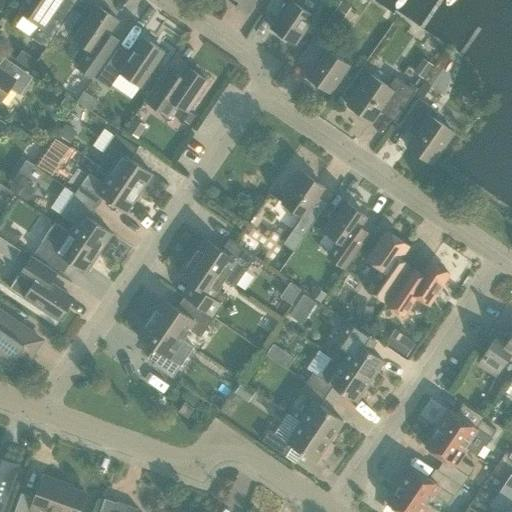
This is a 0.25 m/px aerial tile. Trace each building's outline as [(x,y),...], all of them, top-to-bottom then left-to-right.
[(47,47),(78,0),(27,0),(20,12),(38,25),(31,36),(47,47)] [(248,12),(255,0),(234,0),(233,2),(248,12)] [(270,0),(266,7),(280,17),(272,29),(293,43),(313,14),(298,4),(300,0),(270,0)] [(351,7),(341,0),(331,15),(341,22),(351,7)] [(102,45),(119,20),(95,4),(72,37),(88,48),(76,66),(93,78),(111,51),(102,45)] [(328,92),(348,63),(333,53),(337,46),(317,32),(301,55),(316,65),(307,77),(328,92)] [(164,51),(143,36),(131,54),(126,56),(116,50),(97,79),(109,88),(119,73),(140,87),(164,51)] [(433,64),(423,57),(413,71),(424,78),(433,64)] [(20,94),(33,76),(10,60),(3,70),(0,68),(0,100),(0,101),(10,87),(20,94)] [(207,79),(187,66),(181,76),(167,67),(146,100),(168,115),(176,103),(187,110),(207,79)] [(395,121),(416,91),(395,77),(389,86),(371,73),(348,106),(370,121),(378,109),(395,121)] [(76,101),(67,94),(57,109),(67,115),(76,101)] [(429,163),(452,130),(434,118),(438,112),(418,97),(399,124),(416,136),(408,147),(429,163)] [(127,131),(139,138),(146,125),(135,118),(127,131)] [(78,131),(66,123),(58,135),(71,143),(78,131)] [(109,171),(140,193),(153,174),(131,158),(138,148),(116,133),(102,153),(115,162),(109,171)] [(65,144),(56,139),(48,152),(56,157),(65,144)] [(20,185),(25,178),(14,170),(9,178),(20,185)] [(127,212),(140,193),(109,171),(102,181),(89,172),(76,192),(98,207),(104,197),(127,212)] [(294,250),(327,203),(316,196),(323,186),(303,172),(282,202),(302,216),(283,243),(294,250)] [(20,195),(30,202),(36,194),(25,187),(20,195)] [(90,218),(98,207),(76,192),(67,204),(61,214),(74,223),(69,231),(100,252),(113,233),(90,218)] [(345,268),(369,233),(359,226),(366,216),(346,202),(325,232),(341,243),(330,258),(345,268)] [(86,272),(100,252),(69,231),(55,222),(35,252),(57,267),(64,257),(86,272)] [(400,258),(409,245),(386,229),(366,259),(380,269),(367,288),(386,302),(411,266),(400,258)] [(224,278),(223,279),(234,286),(256,256),(236,242),(228,254),(205,238),(192,257),(224,278)] [(31,255),(19,274),(10,287),(56,317),(70,296),(45,279),(52,269),(31,255)] [(217,289),(223,279),(224,278),(192,257),(179,275),(202,291),(194,303),(214,316),(228,296),(217,289)] [(421,273),(411,266),(386,303),(404,315),(417,296),(429,304),(450,273),(430,260),(421,273)] [(290,281),(280,296),(291,304),(301,289),(300,287),(292,283),(290,281)] [(326,293),(316,286),(310,294),(320,302),(326,293)] [(303,293),(297,303),(309,312),(316,302),(303,293)] [(200,336),(214,316),(194,303),(186,314),(163,299),(151,317),(183,339),(189,329),(200,336)] [(373,307),(358,305),(356,324),(371,325),(373,307)] [(27,360),(41,339),(0,310),(0,361),(9,368),(19,354),(27,360)] [(176,349),(183,339),(151,317),(138,336),(161,352),(153,363),(172,377),(187,356),(176,349)] [(389,326),(378,319),(370,332),(381,339),(389,326)] [(354,341),(341,361),(370,380),(384,360),(360,344),(367,334),(347,321),(340,331),(354,341)] [(511,358),(511,333),(504,345),(494,338),(481,358),(477,364),(496,376),(509,357),(511,358)] [(370,380),(341,361),(327,381),(313,371),(306,381),(326,395),(333,385),(356,401),(370,380)] [(326,395),(306,381),(300,392),(314,401),(300,421),(329,441),(343,420),(320,405),(326,395)] [(256,391),(243,382),(235,393),(249,402),(256,391)] [(493,405),(484,399),(477,409),(487,415),(493,405)] [(187,416),(194,407),(185,401),(178,410),(187,416)] [(465,447),(465,446),(472,436),(485,446),(496,430),(480,419),(475,427),(447,408),(435,427),(437,428),(465,447)] [(329,441),(300,421),(287,441),(269,429),(263,440),(286,455),(292,446),(316,461),(329,441)] [(467,448),(465,446),(465,447),(437,428),(425,446),(449,463),(443,473),(461,485),(461,486),(474,467),(460,458),(467,448)] [(0,511),(3,511),(20,467),(15,464),(0,459),(0,511)] [(397,484),(399,485),(427,503),(434,493),(447,502),(453,494),(454,496),(461,485),(443,473),(441,471),(434,481),(409,465),(397,484)] [(40,511),(78,511),(86,492),(59,483),(60,481),(43,475),(35,497),(21,492),(14,511),(39,511),(40,511)] [(511,511),(511,488),(504,484),(490,506),(499,511),(511,511)] [(399,485),(387,503),(399,511),(424,511),(429,504),(427,503),(399,485)] [(137,511),(139,509),(105,496),(99,511),(137,511)]
